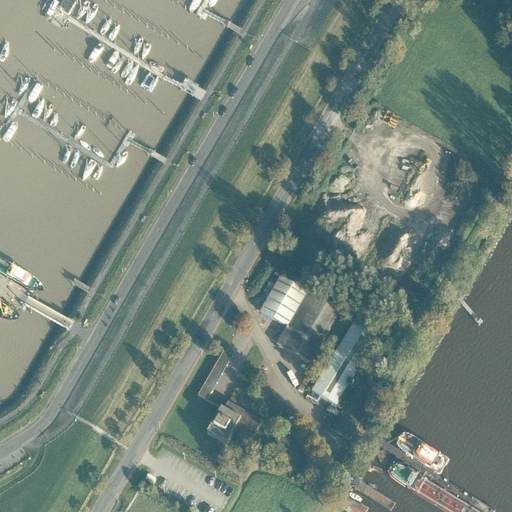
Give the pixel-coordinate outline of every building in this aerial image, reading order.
[(345,250),(317,235),(309,252),(336,266),(345,250)] [(285,331),(305,296),(277,280),(257,316),(285,331)] [(310,368),(340,315),(307,297),(277,350),(310,368)] [(336,410),(379,338),(355,323),(311,396),(336,410)] [(206,403),(232,359),(224,354),(198,398),(206,403)] [(297,387),(306,392),(312,382),(304,377),(297,387)] [(245,395),(236,390),(228,402),(237,408),(245,395)] [(348,445),(369,408),(353,399),(332,436),(348,445)] [(224,405),(205,439),(223,449),(231,438),(249,447),(261,426),(224,405)] [(308,472),(286,437),(272,445),(294,481),(308,472)] [(329,484),(324,476),(314,481),(319,490),(329,484)]
